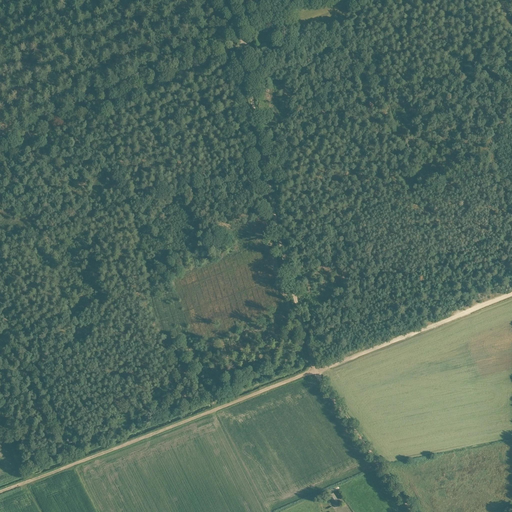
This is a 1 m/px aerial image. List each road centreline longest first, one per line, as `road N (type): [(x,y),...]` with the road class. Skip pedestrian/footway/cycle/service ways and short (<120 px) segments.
road 1 (track): [(0,492),(314,371)]
road 2 (track): [(356,0),(393,135),(460,314)]
road 3 (track): [(100,104),(181,407)]
road 4 (track): [(241,44),(306,345)]
road 5 (track): [(314,371),(511,293)]
road 6 (track): [(409,511),(314,371)]
road 7 (track): [(22,330),(73,463)]
road 8 (track): [(100,104),(223,52)]
